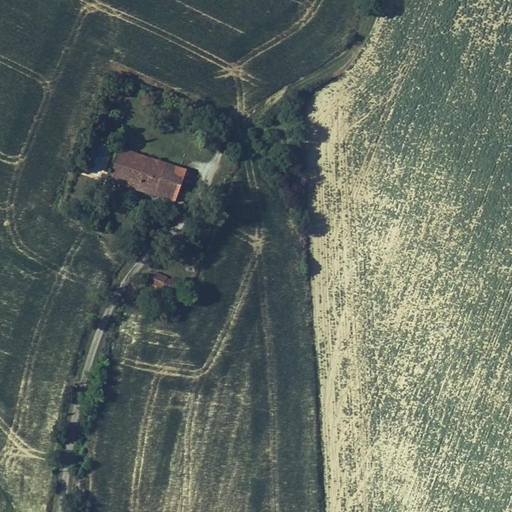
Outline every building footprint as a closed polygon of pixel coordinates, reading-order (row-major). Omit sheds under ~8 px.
[(88,178),(137,192),(147,158),(104,145),(95,175),(89,174),(88,178)] [(158,196),(167,167),(168,164),(147,158),(137,192),(158,198),(158,196)] [(174,199),(183,171),(167,167),(158,196),(174,199)] [(158,281),(142,275),(137,287),(153,293),(158,281)] [(166,284),(158,281),(153,293),(161,296),(166,284)]
